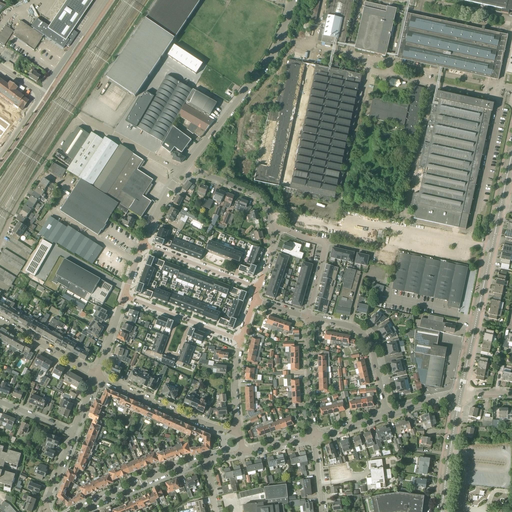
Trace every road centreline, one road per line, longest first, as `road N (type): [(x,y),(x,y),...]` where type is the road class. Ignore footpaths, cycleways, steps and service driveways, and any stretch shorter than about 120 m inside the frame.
road 1 (unclassified): [(186,167),(274,53),(292,0)]
road 2 (tertiary): [(460,394),(500,206)]
road 3 (unclassified): [(180,172),(88,120),(73,123),(39,171)]
road 4 (residential): [(96,375),(239,434)]
road 5 (residential): [(386,416),(365,338),(307,316)]
road 6 (residential): [(76,511),(205,460)]
road 7 (residential): [(124,295),(241,340)]
road 8 (residential): [(258,287),(141,244)]
road 9 (unclassified): [(0,67),(42,94),(0,155)]
road 10 (residential): [(307,316),(314,437)]
